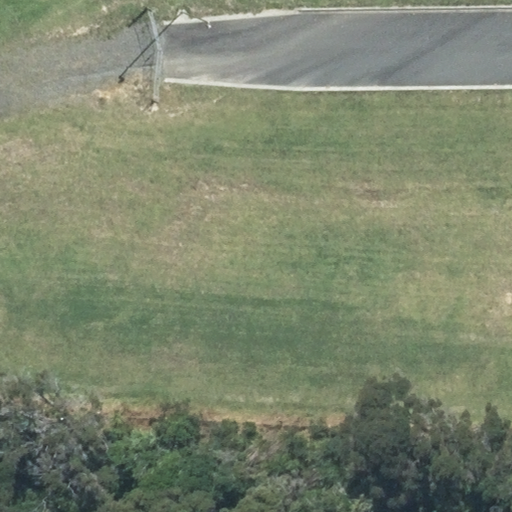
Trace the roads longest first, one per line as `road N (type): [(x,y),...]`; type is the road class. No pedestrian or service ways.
road 1 (residential): [(511,19),(162,47)]
road 2 (track): [(162,47),(0,76)]
